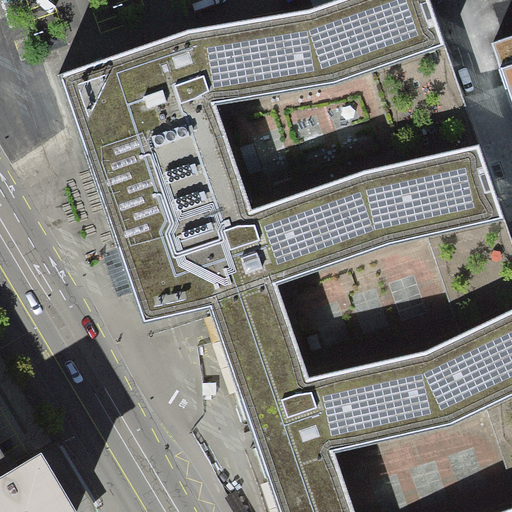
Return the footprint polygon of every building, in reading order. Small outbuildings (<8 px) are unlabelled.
[(350,511),(335,466),(452,438),(489,421),(511,409),(511,322),(464,346),(425,364),(309,392),(278,299),(390,258),(429,249),(504,231),(480,157),(416,172),(364,184),(252,224),(215,115),(337,96),(384,79),(447,55),(426,0),(376,0),(317,19),(191,44),(62,88),(119,251),(146,335),(180,324),(210,319),(239,396),(277,511),(350,511)] [(309,0),(317,19),(376,0),(309,0)] [(511,46),(494,53),(511,104),(511,46)] [(447,55),(384,79),(416,172),(480,157),(447,55)] [(511,254),(504,231),(429,249),(464,346),(511,322),(511,254)] [(511,409),(489,421),(511,487),(511,409)] [(0,511),(71,511),(46,471),(17,488),(0,459),(0,511)] [(247,511),(236,493),(225,499),(233,511),(247,511)]
